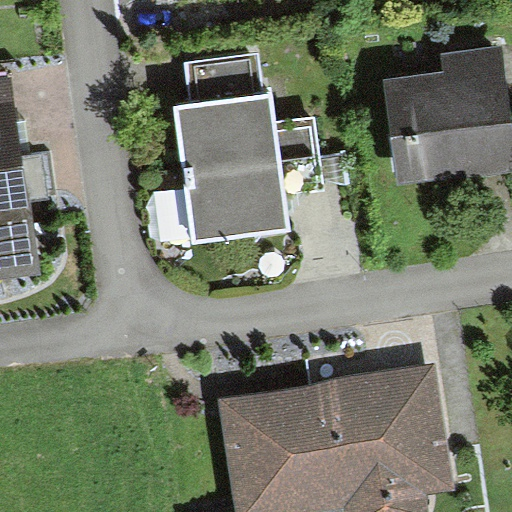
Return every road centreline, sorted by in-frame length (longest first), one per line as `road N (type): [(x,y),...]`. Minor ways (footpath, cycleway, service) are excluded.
road 1 (residential): [(132,326),(511,273)]
road 2 (residential): [(87,0),(132,326)]
road 3 (residential): [(0,345),(132,326)]
